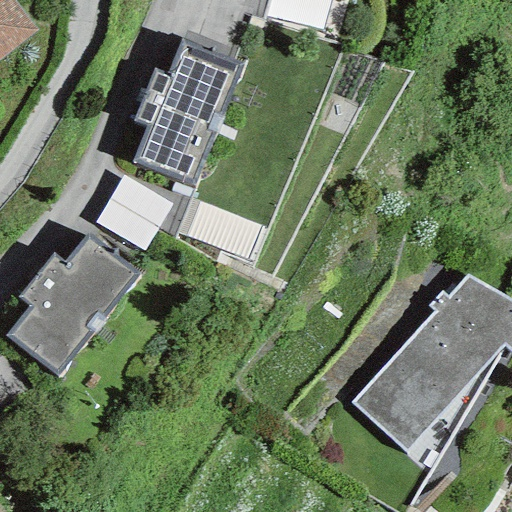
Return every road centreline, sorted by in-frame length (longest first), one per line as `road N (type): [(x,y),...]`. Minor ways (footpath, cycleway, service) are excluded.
road 1 (residential): [(0,277),(85,179),(161,0)]
road 2 (residential): [(87,0),(69,67),(0,185)]
